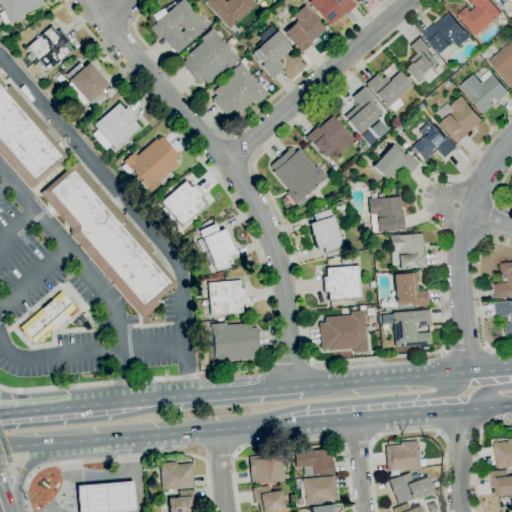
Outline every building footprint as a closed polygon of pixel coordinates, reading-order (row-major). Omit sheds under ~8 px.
[(4,25),(0,17),(0,12),(3,11),(0,5),(0,0),(41,0),(43,4),(20,15),(22,18),(9,24),(8,23),(4,25)] [(176,55),(160,36),(157,38),(149,28),(180,0),(182,0),(207,27),(176,55)] [(228,29),(204,1),(205,0),(248,0),(254,6),(228,29)] [(329,26),(313,8),(313,9),(307,2),(309,0),(350,0),(352,2),(353,2),(356,5),(344,15),(343,14),(329,26)] [(477,36),(456,12),(465,4),(471,11),(477,6),(471,0),(490,0),(502,14),(477,36)] [(300,53),(283,33),(293,24),(292,23),(296,20),(292,16),(305,5),(310,11),(309,11),(325,30),(310,42),(311,43),(300,53)] [(442,53),(427,36),(426,37),(423,33),(434,24),(436,25),(450,12),(472,36),(466,41),(467,41),(463,45),(462,44),(460,47),(455,42),(447,50),(446,49),(442,53)] [(45,72),(42,68),(38,71),(33,66),(38,61),(35,58),(31,62),(26,57),(30,52),(26,48),(36,39),(35,37),(37,35),(38,37),(50,26),(56,33),(58,30),(68,41),(65,44),(71,50),(47,71),(47,70),(45,72)] [(198,84),(180,64),(185,59),(183,58),(202,41),(199,39),(211,28),(216,34),(215,34),(234,56),(238,60),(227,69),(226,67),(206,84),(203,80),(198,84)] [(271,78),(260,66),(263,64),(260,60),(258,62),(251,54),(253,53),(252,52),(276,31),(291,49),(277,61),(283,68),(271,78)] [(417,83),(404,69),(410,63),(408,61),(415,53),(409,46),(420,36),(432,49),(429,51),(433,56),(435,54),(440,59),(438,61),(439,63),(434,68),(440,74),(431,82),(425,76),(417,83)] [(511,87),(490,60),(511,41),(511,87)] [(64,72),(63,70),(74,60),(76,62),(64,72)] [(453,70),(448,64),(451,62),(456,67),(453,70)] [(92,107),(88,102),(87,103),(86,102),(82,105),(65,86),(71,81),(65,74),(77,63),(79,65),(80,64),(83,67),(88,63),(107,85),(101,91),(105,95),(92,107)] [(232,119),(228,115),(226,116),(210,99),(215,95),(212,92),(233,73),(231,71),(240,64),(267,94),(256,103),(253,100),(232,119)] [(485,114),(470,97),(460,86),(475,74),(483,83),(484,82),(481,78),(490,70),(493,74),(494,73),(510,92),(485,114)] [(393,112),(388,106),(386,107),(365,84),(376,74),(381,80),(385,76),(389,81),(399,72),(411,86),(397,98),(402,104),(393,112)] [(60,84),(55,78),(60,74),(64,80),(60,84)] [(30,189),(0,155),(0,80),(6,88),(9,85),(47,128),(44,130),(67,157),(30,189)] [(358,134),(343,116),(357,104),(351,97),(363,87),(374,99),(371,101),(374,104),(375,103),(380,109),(379,110),(382,113),(358,134)] [(459,143),(457,141),(457,140),(442,123),(444,121),(437,113),(448,103),(451,106),(463,96),(468,102),(483,120),(469,133),(470,134),(459,143)] [(114,151),(110,146),(105,150),(91,134),(96,130),(92,125),(118,102),(124,108),(126,106),(137,119),(134,121),(140,128),(139,128),(114,151)] [(331,160),(326,155),(323,158),(307,139),(307,140),(304,137),(316,127),(317,129),(331,116),(347,134),(348,133),(353,140),(341,150),(342,150),(331,160)] [(78,126),(74,121),(77,118),(82,123),(78,126)] [(425,163),(417,153),(415,155),(410,149),(412,147),(411,147),(419,140),(418,138),(427,130),(429,132),(437,125),(448,138),(449,138),(458,148),(445,159),(438,151),(425,163)] [(150,193),(131,172),(127,175),(120,167),(124,164),(122,162),(133,152),(136,156),(155,139),(158,142),(162,138),(178,156),(173,160),(177,164),(158,181),(160,183),(150,193)] [(385,180),(371,166),(390,146),(401,157),(406,153),(418,164),(408,174),(402,168),(394,176),(391,174),(385,180)] [(299,206),(296,203),(295,204),(285,193),(287,192),(277,182),(279,181),(272,173),(274,171),(269,166),(290,148),(294,152),(298,149),(314,167),(316,166),(326,177),(325,178),(329,182),(319,191),(315,186),(304,196),(307,199),(299,206)] [(372,162),(368,158),(374,153),(377,157),(372,162)] [(142,318),(69,234),(72,231),(39,193),(76,162),(153,250),(149,253),(176,284),(155,302),(158,304),(142,318)] [(181,228),(176,222),(172,225),(160,210),(163,207),(159,202),(184,180),(190,186),(193,184),(204,197),(201,199),(206,205),(181,228)] [(377,233),(377,232),(370,232),(369,215),(367,199),(370,199),(370,194),(375,193),(375,199),(377,199),(377,194),(383,194),(384,198),(399,197),(401,216),(402,216),(403,231),(400,231),(400,230),(393,231),(394,232),(377,233)] [(325,255),(322,247),(316,249),(309,224),(314,222),(311,214),(313,214),(311,209),(325,205),(327,210),(329,209),(341,250),(325,255)] [(215,270),(198,231),(214,224),(218,231),(223,229),(225,234),(226,233),(228,239),(229,243),(230,243),(232,248),(234,253),(228,256),(231,263),(215,270)] [(400,271),(400,269),(398,270),(398,265),(391,266),(389,236),(397,235),(421,234),(422,253),(424,252),(426,267),(417,268),(418,270),(400,271)] [(511,296),(495,298),(494,283),(508,282),(508,275),(502,275),(501,263),(511,261),(511,296)] [(327,302),(327,293),(323,293),(321,277),(325,276),(325,268),(356,265),(356,266),(357,266),(360,298),(329,301),(329,302),(327,302)] [(411,307),(411,306),(407,306),(406,304),(395,305),(392,275),(415,273),(416,291),(426,290),(427,306),(411,307)] [(209,316),(206,282),(241,279),(241,288),(244,288),(246,304),(243,305),(243,313),(209,316)] [(33,343),(31,341),(30,342),(21,332),(22,331),(19,328),(60,292),(75,308),(69,314),(68,313),(64,317),(66,319),(57,327),(52,332),(50,329),(33,343)] [(511,334),(507,335),(506,324),(511,323),(511,315),(497,317),(496,302),(511,300),(511,334)] [(394,348),(391,313),(428,310),(429,325),(415,326),(416,334),(429,332),(430,345),(394,348)] [(353,354),(352,349),(327,351),(327,349),(320,349),(318,323),(324,322),(324,317),(349,315),(349,312),(363,311),(367,352),(353,354)] [(213,367),(213,362),(209,362),(208,349),(213,349),(212,340),(207,341),(206,327),(210,327),(210,324),(225,323),(225,325),(250,323),(250,329),(257,328),(259,355),(253,356),(253,358),(228,361),(229,365),(213,367)] [(511,465),(496,467),(494,442),(509,441),(509,438),(511,438),(511,465)] [(386,471),(384,446),(387,446),(399,445),(399,442),(417,441),(418,469),(386,471)] [(310,476),(304,476),(303,467),(294,468),(293,451),(310,450),(310,451),(330,449),(331,460),(332,475),(310,476)] [(250,484),(247,457),(268,455),(268,456),(280,455),(283,481),(250,484)] [(161,491),(158,463),(175,462),(176,465),(191,463),(193,488),(161,491)] [(511,494),(499,496),(498,487),(491,487),(490,471),(507,469),(508,476),(511,475),(511,494)] [(397,504),(393,493),(392,493),(387,479),(391,478),(392,478),(408,473),(411,482),(426,477),(432,492),(410,500),(410,499),(397,504)] [(303,505),(296,505),(296,499),(300,499),(299,488),(294,488),(293,482),(301,481),(301,479),(333,476),(335,500),(319,501),(319,504),(303,505)] [(74,486),(75,511),(120,511),(132,511),(130,481),(74,486)] [(265,511),(258,511),(257,503),(253,503),(250,489),(267,486),(268,492),(279,490),(283,509),(265,511)] [(168,511),(167,499),(178,497),(177,491),(193,489),(195,503),(189,504),(190,511),(168,511)] [(392,511),(391,508),(406,503),(408,509),(418,506),(420,511),(392,511)]
